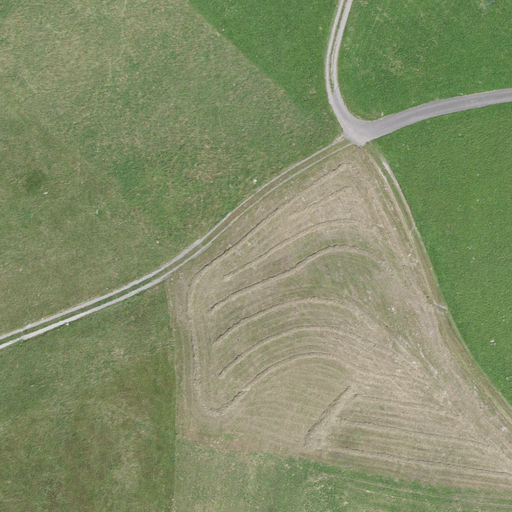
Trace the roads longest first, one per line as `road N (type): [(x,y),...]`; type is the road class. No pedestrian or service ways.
road 1 (track): [(0,340),(175,267),(257,198),(356,138),(511,105)]
road 2 (track): [(511,416),(448,337),(391,183),(332,103),(332,48),(349,0)]
